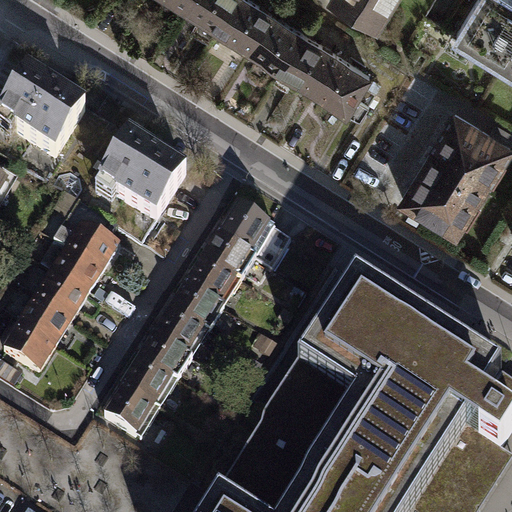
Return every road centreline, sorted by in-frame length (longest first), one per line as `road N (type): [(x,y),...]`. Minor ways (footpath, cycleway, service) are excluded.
road 1 (residential): [(0,383),(58,420),(72,425),(84,415),(244,154)]
road 2 (residential): [(244,154),(511,325)]
road 3 (residential): [(11,6),(244,154)]
